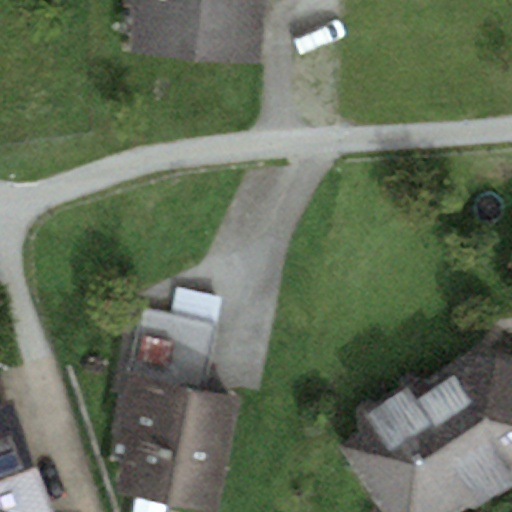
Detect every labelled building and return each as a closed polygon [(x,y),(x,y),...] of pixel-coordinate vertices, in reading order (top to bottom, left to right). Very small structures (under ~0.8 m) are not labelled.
[(264,0),(120,0),(120,4),(133,5),(129,52),(259,63),(264,0)] [(213,324),(142,309),(127,376),(198,392),(213,324)] [(359,432),(337,445),(380,511),(457,511),(466,507),(480,509),(511,486),(511,362),(495,357),(463,356),(424,382),(408,374),(356,407),(359,432)] [(198,392),(127,376),(114,443),(125,446),(116,490),(214,511),(238,399),(198,392)] [(0,511),(53,511),(13,402),(0,407),(0,511)]
